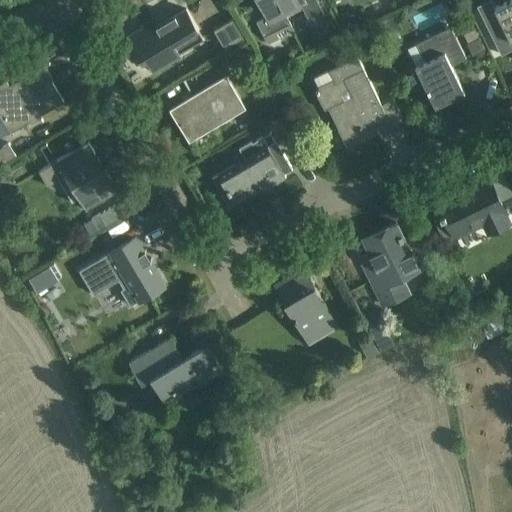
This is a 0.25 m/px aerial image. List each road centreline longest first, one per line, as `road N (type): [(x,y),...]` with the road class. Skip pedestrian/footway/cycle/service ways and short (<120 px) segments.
road 1 (residential): [(215,267),(511,118)]
road 2 (residential): [(215,267),(67,9)]
